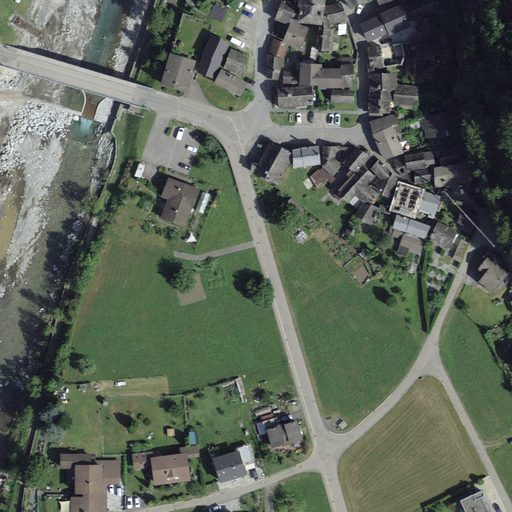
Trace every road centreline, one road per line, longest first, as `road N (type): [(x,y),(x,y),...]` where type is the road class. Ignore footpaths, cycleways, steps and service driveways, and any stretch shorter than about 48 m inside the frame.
road 1 (residential): [(325,457),(230,134)]
road 2 (residential): [(0,55),(220,121),(230,134)]
road 3 (residential): [(150,511),(228,495),(325,457)]
road 4 (residential): [(428,358),(510,511)]
road 5 (residential): [(428,358),(483,218)]
road 6 (residential): [(361,137),(402,180),(483,218)]
road 7 (residential): [(236,131),(258,113),(263,45),(277,0)]
road 8 (residential): [(325,457),(378,415),(428,358)]
road 9 (residential): [(361,137),(362,53),(343,0)]
road 10 (residential): [(236,131),(361,137)]
